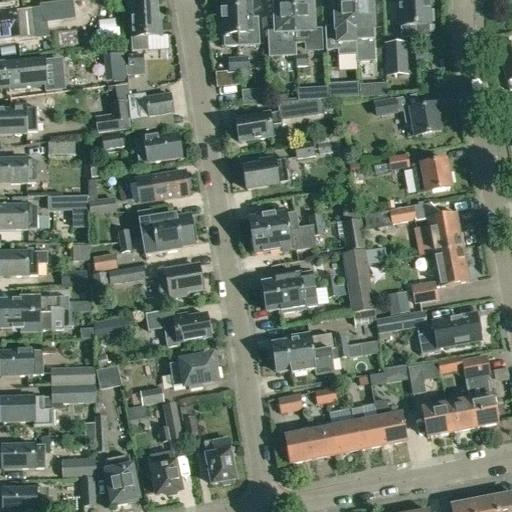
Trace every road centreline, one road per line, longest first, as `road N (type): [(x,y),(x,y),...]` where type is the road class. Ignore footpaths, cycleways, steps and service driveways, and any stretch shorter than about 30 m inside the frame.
road 1 (residential): [(265,510),(184,0)]
road 2 (residential): [(511,295),(463,35),(464,0)]
road 3 (residential): [(265,510),(511,463)]
